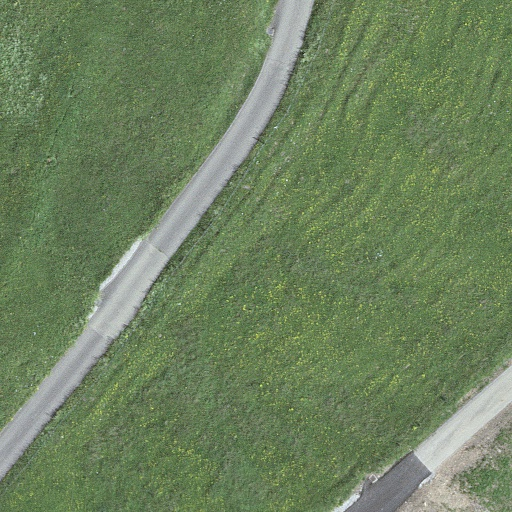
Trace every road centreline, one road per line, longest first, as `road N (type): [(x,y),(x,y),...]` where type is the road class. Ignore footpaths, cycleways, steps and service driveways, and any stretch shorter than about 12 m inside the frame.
road 1 (track): [(0,464),(223,162),(274,74),(299,0)]
road 2 (unclassified): [(369,511),(511,383)]
